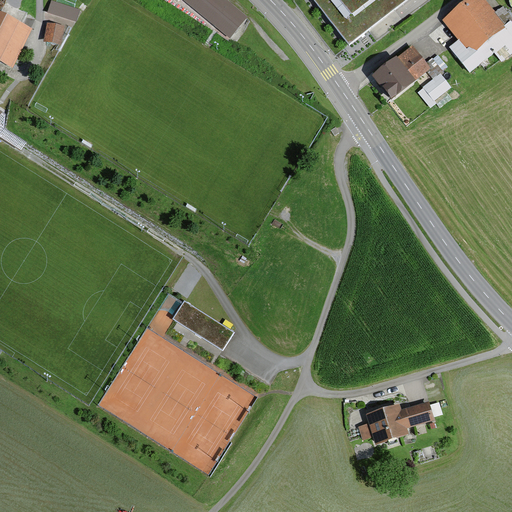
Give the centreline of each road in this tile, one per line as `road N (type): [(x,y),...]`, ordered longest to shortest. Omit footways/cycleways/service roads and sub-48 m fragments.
road 1 (secondary): [(341,89),(455,260),(511,322)]
road 2 (unclassified): [(457,0),(341,89)]
